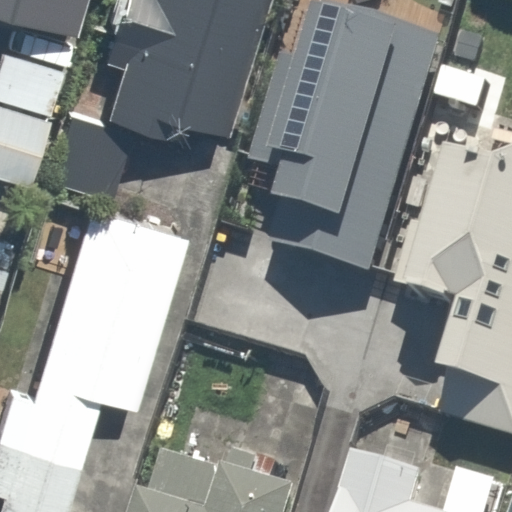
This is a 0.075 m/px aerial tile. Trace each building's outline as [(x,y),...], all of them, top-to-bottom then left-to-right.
[(0,0),(0,22),(2,23),(9,3),(89,29),(98,0),(0,0)] [(123,0),(106,56),(129,63),(113,113),(239,153),(286,0),(123,0)] [(462,46),(323,10),(264,245),(403,280),(462,46)] [(0,172),(40,184),(73,69),(0,47),(0,172)] [(126,130),(65,113),(46,182),(108,199),(126,130)] [(511,159),(463,152),(412,301),(471,311),(438,421),(511,441),(511,159)] [(201,236),(93,203),(34,393),(15,387),(0,436),(0,511),(78,511),(98,449),(132,459),(201,236)] [(315,511),(321,494),(170,445),(148,511),(315,511)] [(427,473),(355,452),(337,511),(429,511),(417,509),(427,473)]
